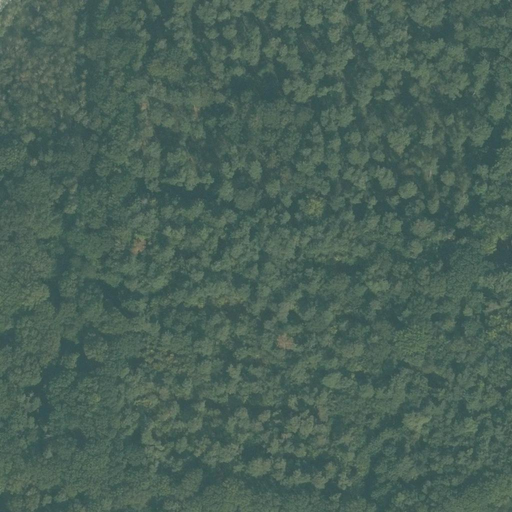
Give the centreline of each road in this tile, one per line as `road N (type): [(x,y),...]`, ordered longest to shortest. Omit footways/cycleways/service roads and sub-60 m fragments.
road 1 (track): [(367,511),(511,135)]
road 2 (track): [(117,0),(104,249)]
road 3 (unclassified): [(104,249),(96,490)]
road 4 (unclassified): [(252,511),(96,490)]
